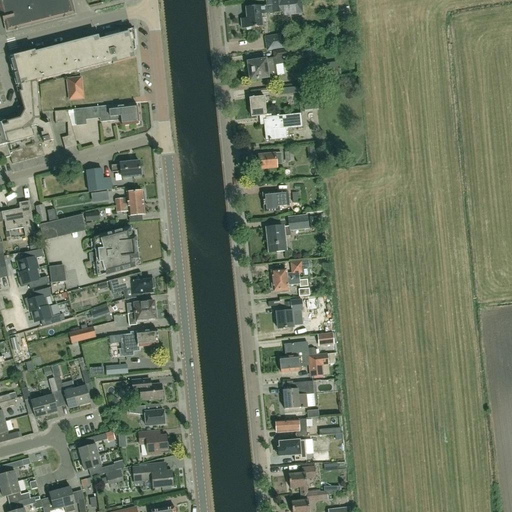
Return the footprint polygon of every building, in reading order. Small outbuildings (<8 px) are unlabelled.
[(0,0),(0,5),(7,32),(75,14),(71,0),(0,0)] [(245,7),(247,18),(240,19),(241,19),(242,28),(241,28),(242,29),(262,26),(261,14),(282,12),(282,16),(303,14),(301,0),(265,0),(266,5),(245,7)] [(65,74),(88,68),(112,61),(113,63),(137,57),(136,56),(136,49),(134,28),(105,36),(106,38),(99,40),(98,36),(81,41),(58,47),(36,53),(35,50),(35,51),(11,57),(19,87),(37,82),(37,81),(41,79),(42,80),(65,74)] [(268,35),(269,44),(270,50),(281,49),(284,49),(283,34),(268,35)] [(284,57),(286,56),(285,50),(272,52),(273,58),(247,62),(248,70),(245,70),(247,79),(249,79),(250,80),(276,76),(275,65),(285,63),(284,57)] [(328,67),(317,69),(302,71),(304,83),(330,79),(328,67)] [(68,79),(69,93),(70,99),(83,98),(81,78),(68,79)] [(11,157),(10,157),(13,164),(54,153),(51,141),(54,140),(48,119),(40,119),(37,82),(19,87),(25,110),(21,111),(19,115),(20,119),(2,124),(11,157)] [(270,114),(266,115),(264,96),(249,98),(251,117),(261,116),(262,120),(266,119),(266,117),(270,117),(270,114)] [(101,122),(118,120),(117,118),(122,118),(123,126),(139,124),(137,104),(110,107),(110,106),(75,110),(77,126),(87,124),(86,120),(100,118),(101,122)] [(68,110),(60,111),(62,123),(67,123),(71,122),(68,110)] [(266,119),(262,120),(262,121),(264,120),(266,140),(269,140),(269,141),(271,141),(271,140),(274,139),(274,140),(287,139),(286,129),(302,127),(300,114),(279,116),(279,115),(276,115),(276,116),(270,117),(266,117),(266,119)] [(0,159),(10,157),(11,157),(2,124),(1,121),(0,121),(0,159)] [(74,134),(68,136),(71,148),(78,147),(74,134)] [(65,150),(71,148),(68,136),(62,138),(65,150)] [(307,148),(308,162),(317,161),(315,147),(307,148)] [(282,164),(281,153),(259,155),(260,169),(277,167),(276,164),(282,164)] [(120,164),(120,165),(112,166),(112,173),(121,172),(121,178),(141,176),(140,175),(142,174),(141,170),(140,170),(139,162),(120,164)] [(89,192),(112,189),(111,178),(103,179),(102,169),(86,171),(89,192)] [(116,199),(116,205),(144,203),(143,198),(144,198),(144,192),(143,192),(142,191),(127,192),(127,197),(116,199)] [(279,206),(289,205),(288,191),(278,192),(278,191),(262,193),(264,212),(280,210),(279,206)] [(293,203),(300,202),(299,192),(292,193),(293,203)] [(25,236),(36,234),(29,201),(19,203),(20,208),(1,212),(3,220),(4,220),(6,231),(23,228),(25,236)] [(144,203),(116,205),(117,212),(128,210),(129,216),(145,214),(145,213),(145,209),(144,209),(144,203)] [(39,223),(47,221),(43,205),(35,206),(39,223)] [(85,214),(86,222),(100,221),(99,212),(85,214)] [(288,226),(283,227),(283,226),(266,228),(269,253),(285,251),(284,236),(290,235),(289,229),(308,227),(306,215),(287,217),(288,226)] [(134,229),(131,230),(131,227),(93,238),(95,254),(91,255),(91,262),(96,262),(97,278),(135,267),(134,266),(138,265),(137,258),(138,258),(136,237),(135,237),(134,229)] [(38,242),(29,243),(30,251),(39,249),(38,242)] [(18,262),(20,273),(34,270),(36,269),(34,260),(43,258),(42,250),(22,254),(23,261),(18,262)] [(272,279),(272,281),(299,278),(299,272),(302,272),(302,269),(308,268),(308,267),(310,267),(311,266),(311,264),(311,262),(309,261),(308,261),(291,262),(292,272),(286,273),(286,269),(272,271),(272,273),(270,273),(271,279),(272,279)] [(37,280),(34,270),(20,273),(18,274),(21,284),(27,283),(28,291),(48,285),(46,277),(37,280)] [(59,283),(66,282),(65,274),(58,275),(59,283)] [(51,284),(59,283),(58,275),(50,276),(51,284)] [(146,280),(142,280),(131,282),(129,276),(109,282),(112,295),(131,290),(132,299),(143,297),(143,294),(154,293),(153,291),(155,291),(154,278),(146,279),(146,280)] [(299,278),(272,281),(272,283),(271,283),(272,290),(273,289),(273,291),(279,291),(280,293),(288,292),(287,285),(299,284),(300,284),(300,280),(299,278)] [(25,301),(28,311),(42,308),(44,308),(41,298),(51,296),(49,289),(29,292),(31,299),(25,301)] [(86,302),(86,301),(99,297),(98,291),(76,296),(78,304),(86,302)] [(277,328),(293,326),(292,311),(291,311),(291,310),(303,309),(302,300),(290,301),(290,302),(284,303),(285,311),(276,312),(277,328)] [(129,309),(129,314),(155,311),(155,310),(156,310),(156,304),(154,304),(154,302),(134,304),(135,306),(127,307),(127,309),(129,309)] [(42,308),(28,311),(26,312),(28,323),(34,321),(36,329),(55,323),(53,316),(44,318),(42,308)] [(155,311),(129,314),(127,315),(129,326),(136,325),(136,322),(156,320),(156,318),(157,318),(156,313),(155,313),(155,311)] [(71,343),(96,337),(93,326),(69,333),(71,343)] [(120,336),(122,355),(122,357),(133,356),(133,352),(139,351),(139,347),(158,345),(157,337),(158,337),(157,330),(131,333),(131,335),(120,336)] [(334,345),(334,342),(333,334),(332,334),(331,334),(317,336),(318,347),(334,345)] [(308,349),(308,342),(285,345),(286,356),(314,353),(316,353),(316,350),(314,348),(308,349)] [(286,357),(280,357),(281,363),(282,372),(299,370),(299,366),(310,365),(311,377),(323,375),(322,365),(335,364),(334,353),(314,356),(314,353),(286,356),(286,357)] [(78,359),(82,371),(86,384),(91,383),(87,369),(84,357),(78,359)] [(113,375),(127,374),(126,365),(113,366),(113,375)] [(69,409),(80,406),(75,389),(73,382),(62,385),(60,377),(54,379),(58,392),(64,390),(68,405),(69,409)] [(58,392),(54,379),(48,380),(52,393),(58,392)] [(142,401),(163,399),(161,385),(150,386),(150,379),(133,381),(134,392),(141,391),(142,401)] [(305,395),(313,394),(312,381),(290,383),(290,390),(282,391),(284,409),(301,407),(301,408),(307,408),(305,395)] [(80,406),(91,403),(86,386),(75,389),(80,406)] [(24,401),(30,399),(27,388),(21,389),(24,401)] [(0,403),(15,399),(17,399),(15,393),(0,396),(0,403)] [(46,415),(57,412),(53,395),(42,398),(46,415)] [(46,415),(42,398),(31,401),(35,418),(46,415)] [(0,409),(16,405),(15,399),(0,403),(0,409)] [(164,411),(161,411),(160,405),(146,406),(128,408),(129,413),(145,416),(146,426),(165,424),(164,411)] [(318,410),(307,411),(307,419),(319,418),(318,410)] [(306,420),(298,420),(275,421),(276,433),(291,432),(299,431),(299,428),(306,428),(306,420)] [(5,422),(0,423),(0,434),(8,432),(5,422)] [(161,450),(168,449),(166,436),(160,437),(159,430),(139,433),(140,445),(147,444),(148,456),(161,454),(161,450)] [(8,441),(19,438),(18,432),(6,436),(8,441)] [(93,444),(108,439),(106,433),(91,438),(93,444)] [(116,433),(108,434),(110,443),(118,442),(116,433)] [(279,440),(280,446),(278,446),(279,454),(295,453),(295,459),(307,458),(306,452),(305,438),(279,440)] [(82,461),(99,456),(96,445),(79,450),(82,461)] [(99,456),(82,461),(85,471),(102,467),(99,456)] [(9,471),(24,466),(22,460),(7,465),(9,471)] [(101,475),(116,471),(115,465),(99,469),(101,475)] [(167,465),(154,466),(140,468),(140,469),(133,470),(135,484),(142,483),(142,481),(153,480),(154,488),(162,487),(163,490),(171,489),(171,486),(173,486),(172,477),(170,477),(170,471),(167,471),(167,465)] [(307,494),(307,493),(305,479),(316,478),(314,467),(302,468),(302,473),(288,475),(290,488),(299,487),(300,494),(307,494)] [(105,474),(108,486),(124,481),(121,470),(105,474)] [(0,486),(0,487),(17,482),(14,472),(0,475),(0,486)] [(17,482),(0,487),(3,497),(20,493),(17,482)] [(70,488),(60,491),(65,511),(71,511),(75,511),(73,505),(75,505),(70,488)] [(54,511),(64,508),(65,511),(60,491),(49,494),(54,511)] [(309,511),(308,501),(326,500),(326,495),(318,496),(318,492),(307,493),(307,494),(300,494),(301,501),(291,502),(292,511),(309,511)] [(19,502),(31,499),(29,493),(18,496),(19,502)] [(41,502),(39,497),(31,499),(19,502),(21,508),(24,507),(23,507),(41,502)]
